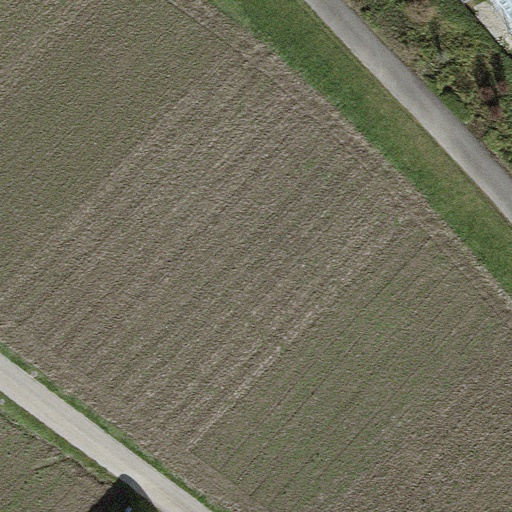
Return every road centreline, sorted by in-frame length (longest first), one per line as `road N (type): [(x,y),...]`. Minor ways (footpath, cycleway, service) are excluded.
road 1 (track): [(339,0),(511,192)]
road 2 (track): [(178,511),(0,372)]
